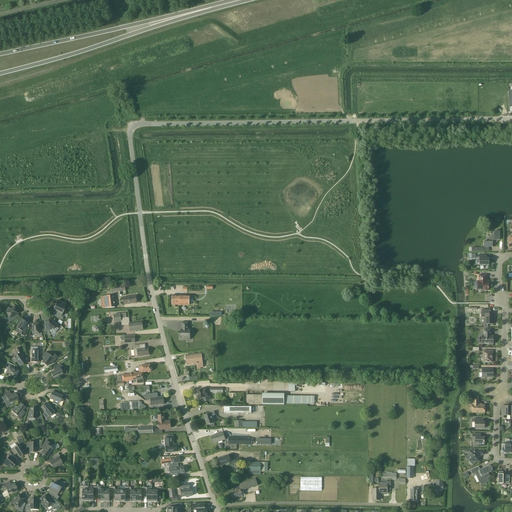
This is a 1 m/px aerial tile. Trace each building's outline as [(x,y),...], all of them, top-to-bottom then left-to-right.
[(500,240),(500,231),(495,231),(495,234),(493,234),(487,240),(487,242),(484,242),(484,247),(493,247),(493,245),(498,240),(500,240)] [(489,265),(489,258),(485,258),(485,255),(478,255),(478,259),(479,259),(479,265),(489,265)] [(489,291),(489,281),(487,281),(487,275),(479,275),(479,281),(478,281),(477,289),(482,289),(482,291),(489,291)] [(103,309),(115,307),(114,295),(101,297),(103,309)] [(189,305),(189,295),(172,295),(172,305),(189,305)] [(124,305),(137,303),(136,296),(123,297),(124,305)] [(59,301),(57,300),(53,310),(52,310),(52,311),(52,312),(58,315),(56,317),(62,320),(66,312),(65,311),(68,305),(63,303),(63,302),(59,300),(59,301)] [(14,316),(18,313),(16,311),(17,310),(15,307),(10,310),(9,307),(4,310),(6,312),(5,313),(7,317),(5,318),(8,324),(15,319),(14,316)] [(493,324),(493,314),(490,314),(490,310),(481,310),(481,317),(485,317),(485,324),(493,324)] [(130,331),(143,329),(142,322),(130,324),(129,317),(121,318),(120,313),(113,314),(114,322),(121,321),(122,325),(129,325),(130,331)] [(16,328),(20,330),(18,333),(23,336),(27,328),(25,327),(27,323),(21,319),(16,328)] [(55,333),(58,329),(57,328),(59,326),(55,322),(54,323),(49,319),(44,322),(46,329),(43,329),(45,335),(49,334),(49,335),(55,333)] [(180,330),(180,339),(185,339),(185,340),(190,340),(190,337),(190,330),(188,330),(188,322),(182,322),(182,330),(180,330)] [(41,330),(38,330),(38,324),(37,324),(36,323),(34,323),(33,324),(32,324),(32,334),(36,334),(36,336),(42,336),(41,330)] [(482,344),(492,344),(493,344),(493,336),(491,336),(491,330),(484,330),(484,336),(482,336),(482,344)] [(135,357),(149,355),(148,348),(140,349),(139,345),(133,346),(135,357)] [(20,366),(26,363),(23,358),(25,356),(19,347),(14,351),(17,355),(11,359),(14,364),(17,362),(20,366)] [(41,348),(37,348),(37,351),(31,351),(30,362),(37,362),(37,360),(39,360),(39,355),(41,355),(41,348)] [(492,362),(492,351),(483,351),(483,356),(481,356),(480,357),(480,360),(481,361),(483,361),(483,362),(492,362)] [(49,362),(52,364),(57,357),(52,353),(50,356),(45,352),(42,357),(44,359),(41,363),(47,366),(49,362)] [(203,365),(203,363),(201,353),(186,355),(187,365),(196,364),(197,365),(203,365)] [(16,376),(16,375),(18,371),(13,369),(15,366),(7,362),(5,367),(7,368),(7,370),(5,374),(7,375),(6,376),(11,378),(11,377),(14,379),(15,378),(16,378),(16,377),(17,376),(16,376)] [(61,370),(63,369),(60,363),(54,367),(55,370),(50,373),(53,379),(63,374),(61,370)] [(139,373),(142,373),(151,371),(150,364),(141,365),(141,367),(138,367),(139,373)] [(493,377),(493,369),(482,369),(482,377),(493,377)] [(139,373),(136,373),(119,376),(119,382),(118,382),(118,386),(128,386),(128,381),(133,381),(134,382),(137,382),(137,384),(144,383),(142,373),(139,373)] [(197,399),(198,399),(201,398),(202,402),(211,399),(208,388),(205,388),(196,391),(197,394),(195,395),(197,399)] [(18,399),(17,398),(18,398),(18,397),(17,394),(16,394),(15,393),(9,396),(8,392),(1,395),(3,401),(7,400),(10,406),(14,404),(13,402),(17,401),(17,400),(18,399)] [(66,398),(67,395),(62,393),(61,396),(52,392),(52,393),(51,393),(49,397),(50,398),(50,399),(54,400),(53,404),(58,406),(59,403),(61,398),(64,400),(66,398)] [(151,406),(164,404),(163,397),(158,397),(157,393),(145,395),(145,401),(150,401),(151,406)] [(284,395),(262,395),(247,395),(246,404),(262,404),(262,405),(284,405),(284,404),(314,404),(315,396),(284,396),(284,395)] [(485,413),(485,405),(480,405),(480,400),(472,400),(472,405),(472,413),(485,413)] [(146,409),(146,404),(139,405),(139,401),(120,403),(121,411),(140,409),(140,410),(146,409)] [(23,410),(25,407),(20,403),(17,407),(16,406),(12,411),(13,412),(13,413),(18,417),(17,418),(19,420),(25,412),(23,410)] [(42,407),(41,408),(45,412),(43,414),(46,419),(54,413),(56,416),(58,418),(61,416),(59,414),(58,414),(54,408),(52,410),(46,403),(45,404),(44,404),(45,403),(44,403),(41,406),(42,407)] [(511,416),(511,406),(505,406),(502,406),(502,412),(502,418),(506,418),(506,416),(511,416)] [(36,419),(36,408),(30,408),(30,413),(28,413),(28,418),(36,419)] [(207,425),(213,423),(211,416),(215,415),(214,412),(204,415),(207,425)] [(160,429),(171,428),(170,421),(165,422),(164,415),(158,416),(160,429)] [(485,428),(485,422),(480,422),(480,419),(473,419),(473,422),(475,422),(475,428),(485,428)] [(213,443),(225,439),(223,432),(211,436),(213,443)] [(479,447),(479,446),(484,446),(484,438),(481,438),(481,434),(473,434),(473,440),(474,440),(474,447),(479,447)] [(266,435),(257,435),(257,446),(262,446),(262,440),(266,440),(266,435)] [(166,452),(177,452),(177,445),(173,445),(173,436),(166,436),(166,445),(166,452)] [(21,447),(24,445),(22,438),(17,440),(19,445),(11,450),(14,455),(17,453),(20,457),(21,457),(22,456),(25,454),(21,447)] [(40,444),(41,440),(35,440),(35,442),(27,442),(27,448),(29,448),(29,452),(36,452),(36,444),(40,444)] [(501,453),(505,453),(506,454),(507,454),(507,453),(508,453),(511,453),(511,440),(509,440),(509,443),(505,443),(505,444),(501,444),(501,453)] [(50,454),(54,450),(49,446),(51,444),(46,441),(41,448),(44,450),(41,453),(43,455),(43,456),(45,458),(46,457),(49,454),(50,454)] [(484,455),(484,451),(469,451),(469,454),(466,457),(473,465),(477,461),(479,461),(480,457),(479,457),(481,455),(484,455)] [(12,468),(16,463),(12,460),(14,457),(9,453),(7,456),(8,457),(3,464),(7,467),(9,465),(12,468)] [(49,463),(53,469),(58,466),(61,465),(61,464),(62,463),(59,458),(60,457),(58,453),(52,457),(54,460),(49,463)] [(231,464),(240,464),(240,459),(230,459),(229,455),(218,459),(221,466),(231,462),(231,464)] [(250,473),(262,473),(262,461),(250,461),(250,473)] [(170,475),(185,473),(184,466),(169,468),(170,475)] [(488,466),(480,470),(478,467),(471,470),(473,475),(475,474),(479,482),(481,484),(485,484),(487,482),(487,478),(490,477),(488,473),(490,472),(491,472),(491,471),(492,471),(492,470),(492,469),(492,468),(491,467),(490,466),(489,466),(488,466)] [(439,478),(437,472),(429,474),(431,480),(439,478)] [(497,482),(498,482),(498,484),(509,484),(509,475),(505,475),(505,476),(503,476),(503,474),(503,472),(498,472),(498,474),(498,478),(497,478),(497,479),(496,479),(496,480),(496,481),(497,481),(497,482)] [(322,494),(322,478),(301,477),(301,493),(322,494)] [(251,480),(235,486),(236,490),(248,486),(249,489),(258,485),(255,479),(251,480)] [(430,489),(433,489),(444,489),(444,485),(443,485),(443,480),(436,480),(436,485),(427,485),(427,489),(430,489)] [(65,488),(65,482),(56,482),(56,483),(55,485),(51,483),(48,490),(54,493),(52,496),(57,500),(59,497),(56,495),(57,494),(60,488),(64,488),(65,488)] [(379,484),(379,489),(380,489),(380,493),(382,493),(382,494),(383,495),(386,495),(387,494),(387,493),(387,491),(391,491),(391,482),(387,482),(387,484),(379,484)] [(16,484),(15,485),(14,484),(8,486),(7,483),(0,485),(0,488),(4,497),(8,495),(16,491),(16,490),(17,490),(16,489),(17,488),(16,484)] [(181,490),(182,497),(193,496),(192,488),(190,489),(190,488),(189,484),(179,485),(180,489),(181,489),(181,490)] [(85,489),(85,488),(83,486),(80,486),(80,487),(80,494),(83,494),(83,501),(88,501),(88,489),(85,489)] [(248,486),(236,490),(230,493),(232,500),(243,496),(241,491),(249,489),(248,486)] [(93,490),(88,489),(88,501),(93,501),(94,490),(96,490),(96,487),(93,487),(93,490)] [(99,495),(99,497),(99,501),(104,501),(104,490),(101,490),(101,487),(99,487),(96,487),(96,490),(96,495),(99,495)] [(109,490),(104,490),(104,501),(109,502),(109,495),(112,495),(112,487),(109,487),(109,490)] [(115,487),(112,487),(112,495),(115,495),(115,502),(120,502),(120,490),(115,490),(115,487)] [(125,490),(120,490),(120,502),(125,502),(125,495),(128,495),(128,487),(125,487),(125,490)] [(131,502),(136,502),(136,490),(131,490),(131,487),(128,487),(128,495),(131,495),(131,502)] [(141,490),(136,490),(136,502),(141,502),(141,495),(144,495),(144,487),(141,487),(141,490)] [(147,502),(152,502),(152,490),(147,490),(147,487),(144,487),(144,495),(147,495),(147,502)] [(157,490),(152,490),(152,502),(157,502),(157,495),(161,495),(161,487),(157,487),(157,490)] [(170,502),(178,501),(177,496),(176,497),(175,489),(171,490),(172,493),(169,493),(170,502)] [(19,511),(22,511),(24,507),(21,505),(23,503),(21,502),(24,498),(19,495),(16,498),(15,497),(11,503),(15,505),(13,508),(15,509),(19,511)] [(59,504),(54,500),(51,502),(47,497),(45,495),(40,499),(43,503),(41,504),(45,509),(47,511),(48,511),(53,508),(53,509),(59,504)] [(39,510),(39,504),(36,504),(36,499),(30,499),(30,505),(26,505),(24,511),(30,511),(30,509),(39,510)]
